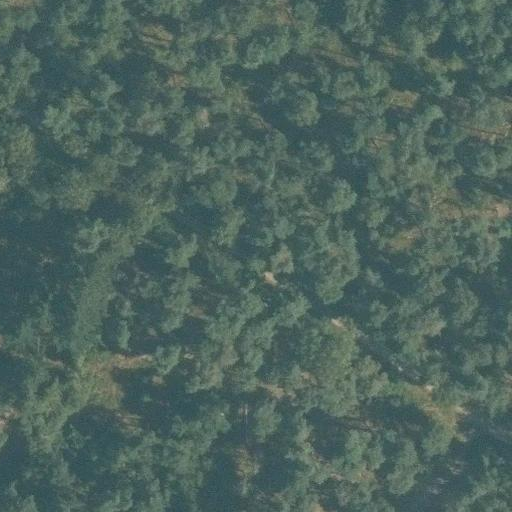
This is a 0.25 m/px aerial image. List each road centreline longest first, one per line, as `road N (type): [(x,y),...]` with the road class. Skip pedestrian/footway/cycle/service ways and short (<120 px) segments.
road 1 (track): [(469,404),(112,161)]
road 2 (track): [(112,161),(0,91)]
road 3 (track): [(399,511),(469,404)]
